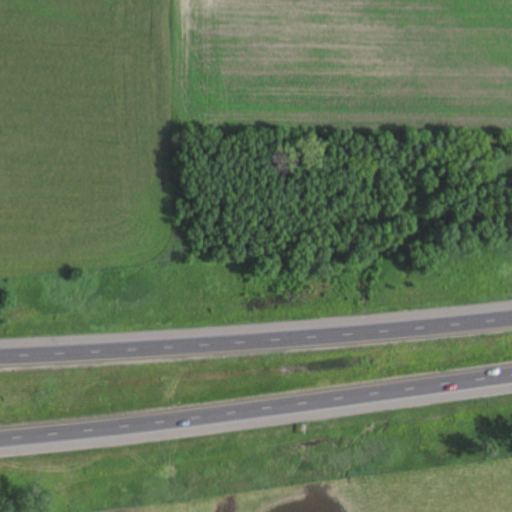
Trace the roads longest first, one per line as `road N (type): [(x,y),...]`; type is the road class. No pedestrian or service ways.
road 1 (motorway): [(0,439),(511,374)]
road 2 (motorway): [(511,318),(0,357)]
